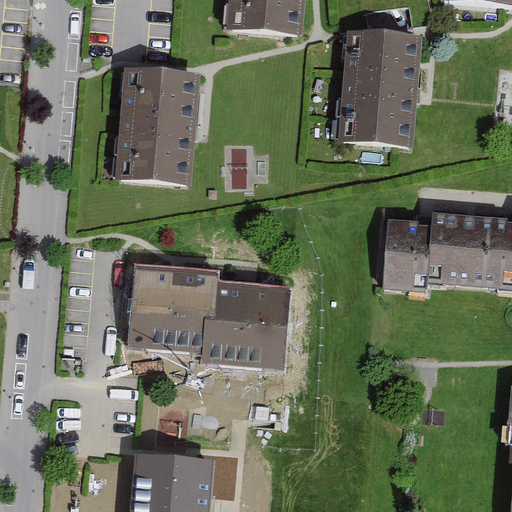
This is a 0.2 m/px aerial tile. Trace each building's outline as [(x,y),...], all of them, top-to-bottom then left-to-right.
[(304,44),(307,0),(233,0),(230,37),(304,44)] [(511,16),(511,0),(447,0),(447,11),(511,16)] [(413,157),(423,50),(349,43),(339,151),(413,157)] [(191,195),(201,87),(127,80),(117,188),(191,195)] [(511,295),(511,228),(434,223),(433,234),(391,231),(386,298),(428,302),(429,289),(511,295)] [(221,295),(222,284),(138,277),(132,355),(205,361),(204,374),(286,380),(292,301),(221,295)] [(154,434),(181,439),(187,407),(160,402),(154,434)] [(214,511),(219,474),(139,466),(134,511),(214,511)]
